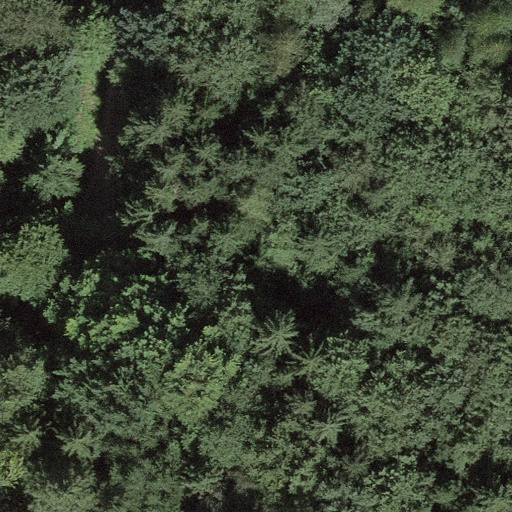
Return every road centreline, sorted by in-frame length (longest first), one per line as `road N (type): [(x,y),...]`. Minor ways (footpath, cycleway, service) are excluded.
road 1 (track): [(115,156),(81,511)]
road 2 (track): [(115,156),(0,384)]
road 3 (track): [(131,0),(115,156)]
